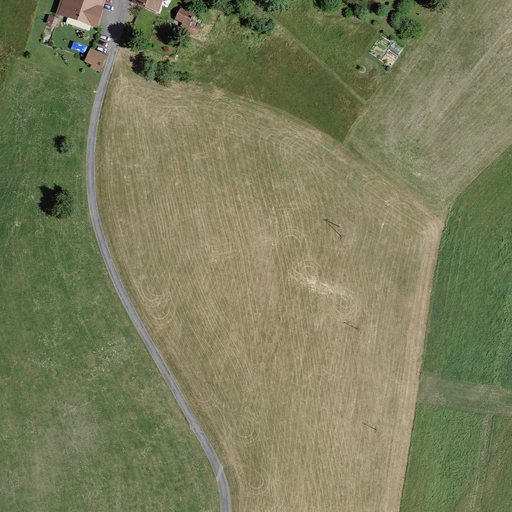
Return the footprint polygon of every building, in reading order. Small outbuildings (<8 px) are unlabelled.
[(112,0),(63,0),(58,17),(104,31),(112,0)] [(137,0),(136,5),(161,14),(166,0),(172,0),(177,1),(177,0),(137,0)] [(208,23),(185,10),(177,23),(200,36),(208,23)] [(62,21),(50,17),(48,25),(59,29),(62,21)] [(109,57),(93,51),(87,66),(104,72),(109,57)]
